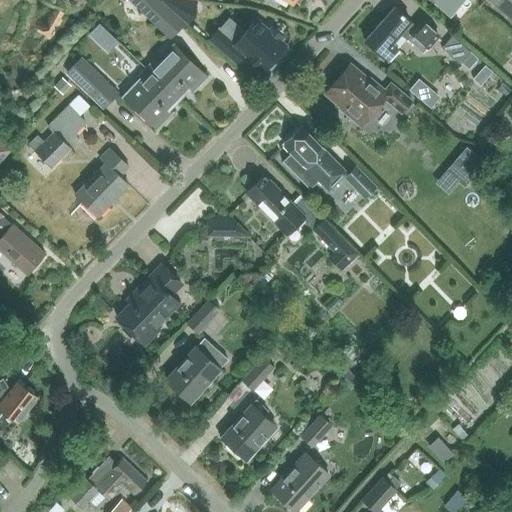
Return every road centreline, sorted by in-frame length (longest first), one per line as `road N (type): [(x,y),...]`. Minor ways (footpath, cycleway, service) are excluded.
road 1 (residential): [(73,393),(51,342),(61,309),(356,0)]
road 2 (residential): [(218,511),(122,413),(73,393)]
road 3 (residential): [(14,511),(41,476),(73,393)]
